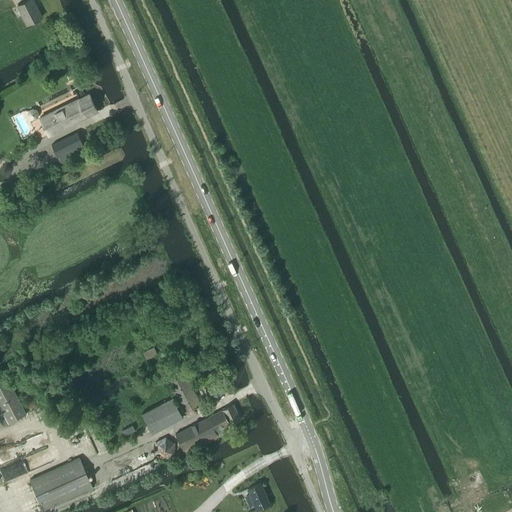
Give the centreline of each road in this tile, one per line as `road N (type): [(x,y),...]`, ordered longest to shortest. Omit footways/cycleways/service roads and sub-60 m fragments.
road 1 (unclassified): [(90,0),(292,447)]
road 2 (secondary): [(310,436),(115,0)]
